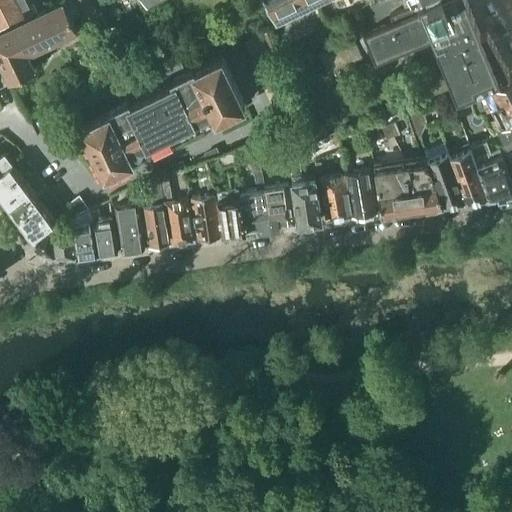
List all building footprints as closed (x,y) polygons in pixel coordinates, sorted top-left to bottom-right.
[(62,0),(60,0),(0,28),(0,62),(8,79),(35,66),(29,53),(77,30),(62,0)] [(30,0),(0,0),(0,26),(35,10),(30,0)] [(90,0),(75,0),(85,20),(92,17),(97,14),(90,0)] [(264,0),(276,23),(323,0),(264,0)] [(481,32),(467,0),(423,0),(419,2),(390,13),(393,20),(363,32),(375,61),(433,37),(457,94),(476,86),(475,82),(491,75),(493,80),(499,77),(510,72),(487,30),(481,32)] [(377,19),(390,13),(419,2),(423,0),(394,0),(373,9),(377,19)] [(97,14),(92,17),(100,34),(110,29),(101,12),(97,14)] [(326,72),(362,57),(353,36),(317,51),(326,72)] [(221,50),(185,68),(177,51),(108,81),(116,98),(106,103),(106,105),(77,118),(103,171),(216,117),(246,102),(221,50)] [(511,120),(511,71),(450,100),(455,110),(473,102),(478,113),(490,107),(495,117),(488,120),(493,130),(511,120)] [(376,123),(410,107),(407,99),(366,118),(369,138),(380,133),(376,123)] [(411,112),(420,136),(426,121),(422,108),(411,112)] [(400,132),(395,120),(382,125),(386,137),(400,132)] [(498,130),(511,158),(511,120),(493,130),(494,132),(498,130)] [(448,147),(468,197),(490,194),(478,162),(470,144),(465,128),(456,131),(460,142),(448,147)] [(286,139),(292,152),(311,144),(315,142),(309,129),(286,139)] [(262,188),(268,226),(293,223),(287,185),(265,188),(264,159),(287,151),(280,130),(252,141),(259,171),(262,188)] [(321,155),(333,150),(341,146),(339,130),(315,142),(321,155)] [(470,144),(478,162),(490,194),(511,190),(511,178),(504,154),(502,154),(500,147),(490,150),(486,138),(470,144)] [(238,189),(244,230),(268,226),(262,188),(259,171),(252,141),(245,144),(253,171),(255,187),(238,189)] [(292,181),(298,222),(323,218),(315,170),(301,172),(299,161),(315,154),(311,144),(292,152),(289,154),(292,181)] [(217,145),(204,152),(208,159),(217,155),(222,165),(236,159),(233,150),(221,153),(217,145)] [(424,156),(442,201),(468,197),(448,147),(424,156)] [(0,168),(12,160),(4,151),(0,153),(0,168)] [(0,190),(4,195),(26,178),(15,164),(12,160),(0,168),(0,190)] [(374,170),(379,210),(439,202),(423,163),(374,170)] [(345,175),(351,214),(376,211),(369,167),(345,171),(345,175)] [(4,195),(18,214),(51,190),(46,183),(36,191),(34,188),(44,180),(37,171),(26,179),(26,178),(4,195)] [(164,199),(170,242),(193,239),(187,197),(172,199),(168,172),(159,174),(163,200),(164,199)] [(162,200),(163,200),(159,174),(152,175),(156,201),(141,204),(148,245),(159,243),(159,244),(168,243),(162,200)] [(320,178),(326,218),(351,214),(345,175),(320,178)] [(221,234),(242,231),(237,189),(223,191),(224,196),(216,197),(221,234)] [(32,233),(51,225),(57,222),(56,217),(42,199),(52,191),(51,190),(18,214),(32,233)] [(80,194),(64,205),(71,214),(88,206),(80,194)] [(189,197),(196,238),(219,235),(214,194),(189,197)] [(116,216),(112,216),(116,249),(145,245),(138,201),(115,205),(116,216)] [(96,252),(116,249),(112,216),(101,218),(99,208),(90,209),(92,219),(91,219),(96,252)] [(72,226),(71,226),(75,255),(76,255),(96,252),(91,219),(71,223),(72,226)] [(51,225),(54,255),(55,255),(75,255),(71,226),(59,227),(57,222),(51,225)] [(35,249),(54,255),(51,225),(32,233),(33,234),(35,248),(35,249)]
